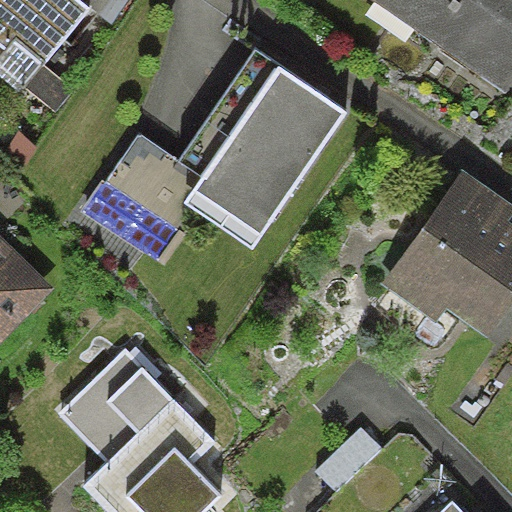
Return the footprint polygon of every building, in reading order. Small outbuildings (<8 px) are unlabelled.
[(38,67),(85,9),(73,0),(0,0),(0,49),(2,52),(9,43),(38,67)] [(503,89),(511,75),(511,0),(401,0),(438,25),(429,38),(503,89)] [(252,244),(345,108),(256,48),(163,183),(252,244)] [(398,269),(482,328),(511,284),(511,237),(450,194),(398,269)] [(0,327),(37,290),(0,254),(0,327)] [(169,400),(79,486),(104,511),(199,511),(217,496),(188,465),(210,444),(169,400)] [(339,485),(376,450),(358,430),(320,464),(339,485)]
